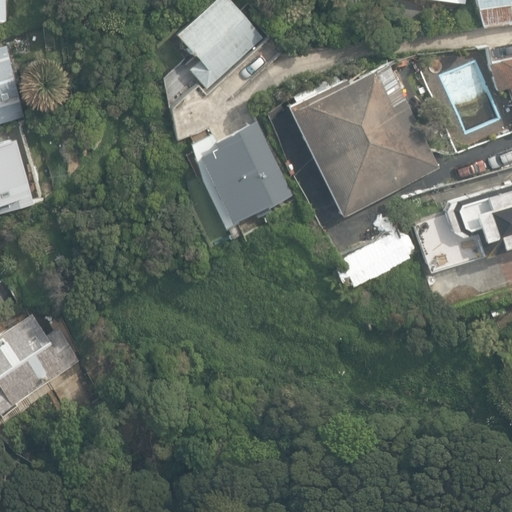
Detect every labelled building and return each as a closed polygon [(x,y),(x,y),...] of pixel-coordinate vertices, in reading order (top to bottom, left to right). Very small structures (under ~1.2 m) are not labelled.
[(189,68),(206,87),(261,37),(227,0),(211,0),(175,33),(198,59),(189,68)] [(511,0),(473,0),(479,27),(511,20),(511,0)] [(0,46),(0,121),(22,116),(4,45),(0,46)] [(507,86),(511,101),(511,53),(486,59),(496,89),(507,86)] [(286,104),(339,213),(436,166),(385,63),(346,82),(344,76),(286,104)] [(254,117),(192,146),(227,221),(290,192),(254,117)] [(0,206),(35,196),(17,131),(0,135),(0,206)] [(413,223),(427,269),(511,243),(511,182),(449,201),(444,210),(445,213),(413,223)] [(349,280),(351,284),(408,257),(406,253),(410,251),(413,246),(407,234),(402,232),(398,235),(396,231),(339,258),(341,262),(337,264),(336,269),(340,279),(345,281),(349,280)] [(0,409),(78,360),(55,325),(44,332),(31,311),(0,330),(0,409)]
